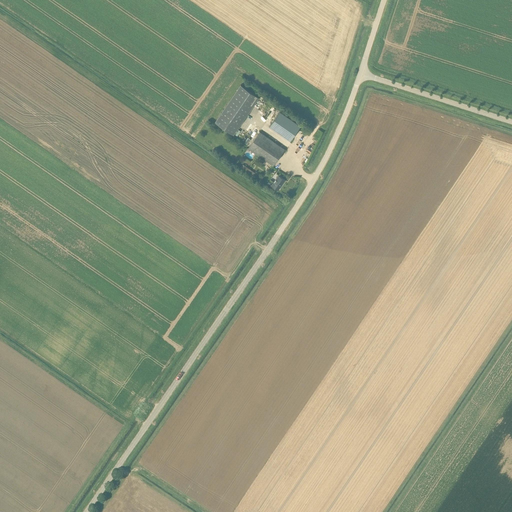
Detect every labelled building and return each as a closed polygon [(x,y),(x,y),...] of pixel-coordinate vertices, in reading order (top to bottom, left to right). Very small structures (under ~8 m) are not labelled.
[(259,98),(241,85),(215,122),(234,134),(259,98)] [(270,127),(286,138),(290,141),(300,126),(280,112),(270,127)] [(248,148),(269,163),(273,166),(284,149),(260,132),(248,148)] [(246,150),(243,156),(250,161),(254,156),(246,150)] [(253,176),(255,173),(243,164),(241,168),(253,176)] [(285,180),(281,177),(278,175),(272,185),(278,190),(285,180)]
